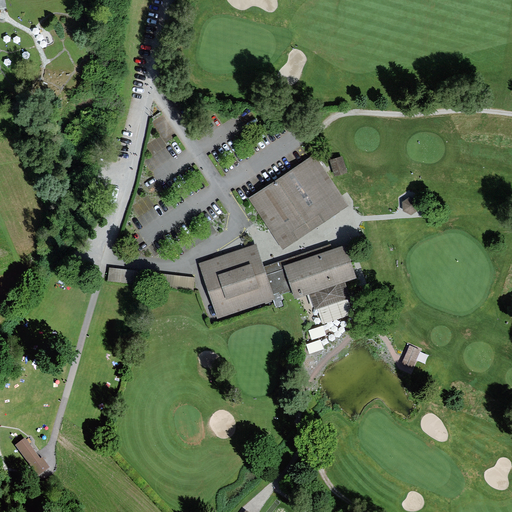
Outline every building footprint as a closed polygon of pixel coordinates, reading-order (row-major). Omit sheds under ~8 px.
[(308,158),(248,198),(270,231),(282,249),(348,204),(342,195),(316,157),(314,154),(308,158)] [(330,159),(334,176),(347,172),(342,156),(330,159)] [(411,214),(418,209),(418,200),(410,196),(402,201),(403,211),(411,214)] [(350,297),(344,281),(357,277),(349,252),(345,244),(332,248),(330,243),(264,267),(255,243),(252,244),(198,263),(206,287),(218,319),(273,300),(276,309),(283,306),(279,294),(292,290),(295,299),(309,294),(315,309),(350,297)] [(195,276),(108,267),(106,281),(162,287),(193,290),(195,276)] [(420,350),(409,346),(402,364),(412,369),(420,350)] [(38,476),(49,468),(42,457),(40,459),(25,438),(15,446),(38,476)]
